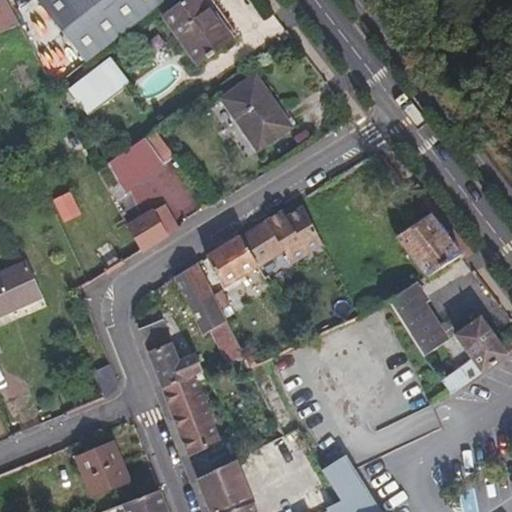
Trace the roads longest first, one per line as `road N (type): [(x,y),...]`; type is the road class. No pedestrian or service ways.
road 1 (residential): [(403,113),(132,280),(116,316),(142,395)]
road 2 (primary): [(403,113),(511,253)]
road 3 (residential): [(142,395),(0,453)]
road 4 (primary): [(315,0),(403,113)]
road 5 (residential): [(142,395),(188,511)]
